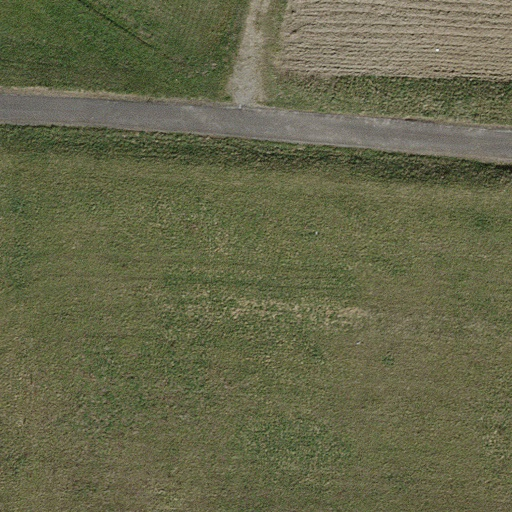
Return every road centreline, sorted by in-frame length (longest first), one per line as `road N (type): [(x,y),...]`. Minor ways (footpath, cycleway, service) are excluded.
road 1 (track): [(0,111),(511,146)]
road 2 (track): [(236,122),(271,0)]
